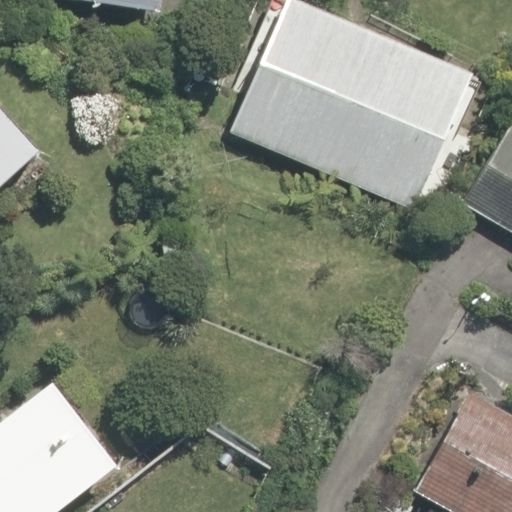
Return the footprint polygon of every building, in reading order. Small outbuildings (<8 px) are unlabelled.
[(171,0),(69,0),(168,18),(171,0)] [(452,190),(489,104),(284,16),(232,137),(419,218),(434,183),(452,190)] [(0,222),(49,185),(0,121),(0,222)] [(511,149),(478,206),(511,225),(511,149)] [(0,511),(104,511),(133,490),(60,394),(0,440),(0,511)] [(511,511),(511,418),(480,397),(413,495),(437,511),(511,511)]
